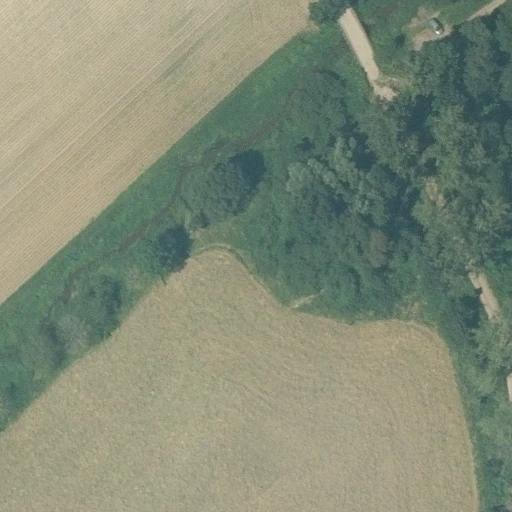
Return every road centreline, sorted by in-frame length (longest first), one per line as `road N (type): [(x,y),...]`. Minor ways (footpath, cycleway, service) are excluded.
road 1 (track): [(511,457),(492,331),(386,99)]
road 2 (track): [(386,99),(435,31),(506,0)]
